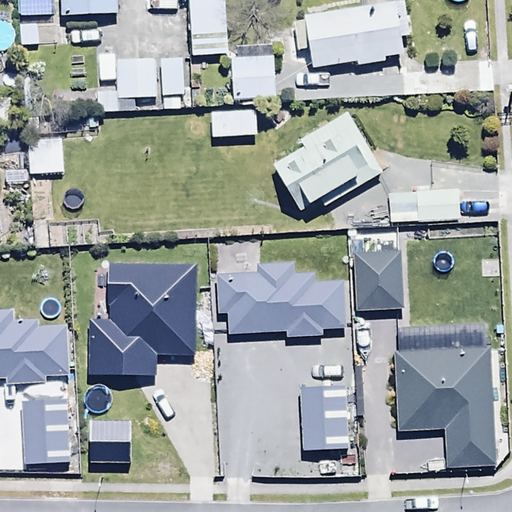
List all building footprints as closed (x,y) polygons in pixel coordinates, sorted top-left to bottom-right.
[(15,0),(17,17),(47,14),(46,0),(15,0)] [(58,0),(59,20),(65,20),(66,34),(95,33),(94,18),(116,17),(114,0),(58,0)] [(222,0),(185,0),(188,59),(226,57),(222,0)] [(307,52),(310,72),(354,63),(355,68),(384,62),(383,59),(402,55),(399,40),(407,39),(400,2),(293,23),(299,54),(307,52)] [(271,57),(228,61),(231,102),(274,98),(271,57)] [(153,62),(113,63),(114,101),(154,100),(153,62)] [(179,62),(157,63),(159,99),(181,97),(179,62)] [(454,72),(403,74),(399,74),(400,98),(455,95),(454,72)] [(253,112),(207,114),(208,140),(254,138),(253,112)] [(299,149),(270,167),(298,215),(316,204),(322,212),(382,175),(344,113),(296,143),(299,149)] [(61,177),(60,141),(25,142),(26,178),(61,177)] [(375,210),(375,225),(415,223),(416,226),(460,224),(458,192),(430,194),(429,187),(407,188),(407,195),(386,196),(386,209),(375,210)] [(362,256),(351,257),(355,315),(400,313),(397,254),(390,254),(389,243),(362,244),(362,256)] [(86,323),(85,378),(152,379),(153,358),(192,358),(194,268),(107,266),(106,324),(86,323)] [(225,315),(226,335),(284,334),(285,339),(318,338),(318,331),(341,331),(340,284),(310,285),(310,276),(290,277),(289,266),(256,267),(256,276),(217,276),(218,315),(225,315)] [(393,433),(397,433),(442,431),(443,471),(491,469),(487,350),(482,350),(482,330),(394,333),(394,355),(390,355),(393,433)] [(340,388),(298,390),(300,454),(343,452),(340,388)]
